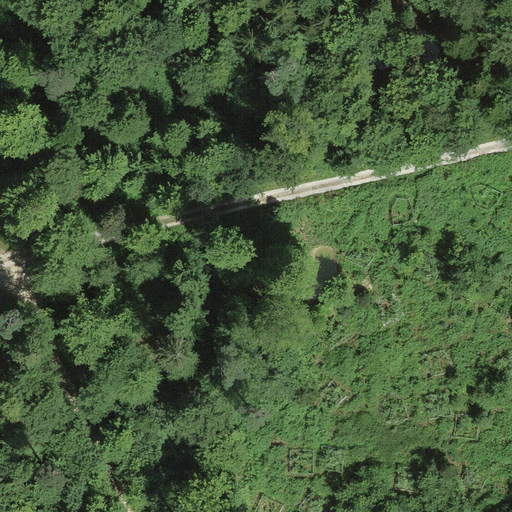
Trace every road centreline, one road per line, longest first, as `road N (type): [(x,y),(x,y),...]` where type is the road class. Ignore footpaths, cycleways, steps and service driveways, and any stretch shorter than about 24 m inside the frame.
road 1 (track): [(0,256),(511,143)]
road 2 (track): [(133,511),(0,258)]
